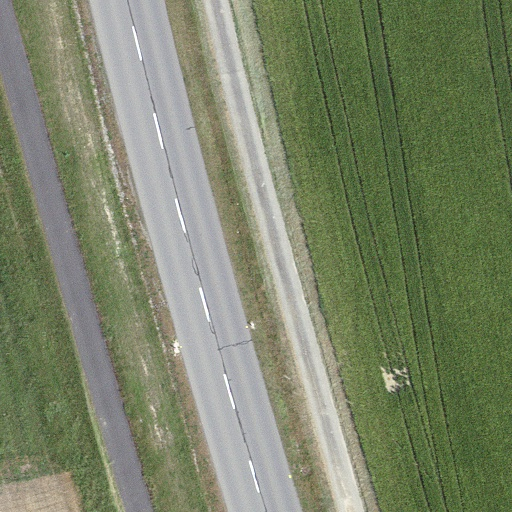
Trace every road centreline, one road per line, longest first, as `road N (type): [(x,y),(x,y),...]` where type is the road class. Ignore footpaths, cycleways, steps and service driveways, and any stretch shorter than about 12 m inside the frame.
road 1 (primary): [(127,0),(264,511)]
road 2 (track): [(214,0),(348,511)]
road 3 (track): [(0,7),(138,511)]
